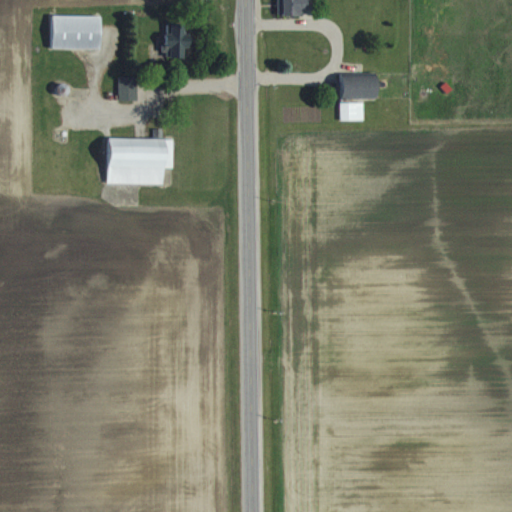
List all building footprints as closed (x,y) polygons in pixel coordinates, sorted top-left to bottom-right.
[(272,0),(272,14),(300,14),(300,0),(272,0)] [(99,14),(43,14),(43,48),(99,48),(99,14)] [(154,37),(156,58),(181,56),(178,20),(161,22),(163,36),(154,37)] [(375,97),(375,71),(331,71),(331,96),(375,97)] [(115,99),(132,99),(132,76),(115,76),(115,99)] [(96,182),(172,183),(172,138),(97,137),(96,182)]
